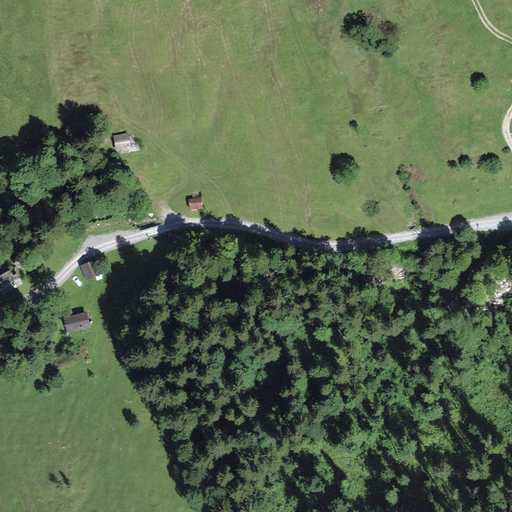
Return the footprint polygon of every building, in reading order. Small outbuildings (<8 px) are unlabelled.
[(117,135),(118,149),(128,148),(127,134),(117,135)] [(189,197),(191,210),(205,208),(204,194),(189,197)] [(83,267),(89,278),(103,271),(96,259),(83,267)] [(0,285),(0,287),(3,293),(16,285),(10,273),(1,278),(4,284),(0,285)] [(65,319),(69,332),(84,328),(80,315),(65,319)]
